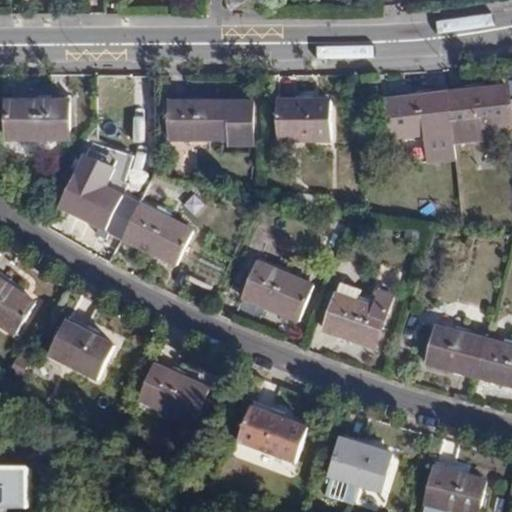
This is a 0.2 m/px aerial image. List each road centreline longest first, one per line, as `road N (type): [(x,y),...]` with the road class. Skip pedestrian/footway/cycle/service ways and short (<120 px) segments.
road 1 (residential): [(511,428),(219,336),(18,230),(0,212)]
road 2 (tertiary): [(511,24),(358,41),(0,46)]
road 3 (unknown): [(149,65),(138,171),(129,186),(116,185)]
